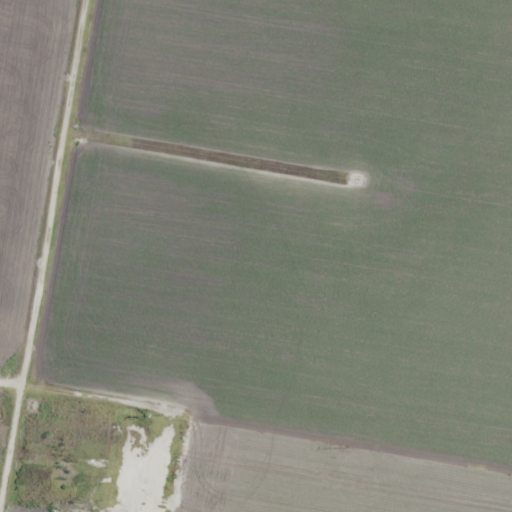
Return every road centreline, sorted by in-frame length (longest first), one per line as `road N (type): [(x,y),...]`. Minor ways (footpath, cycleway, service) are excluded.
road 1 (residential): [(511,475),(0,381)]
road 2 (residential): [(1,511),(87,0)]
